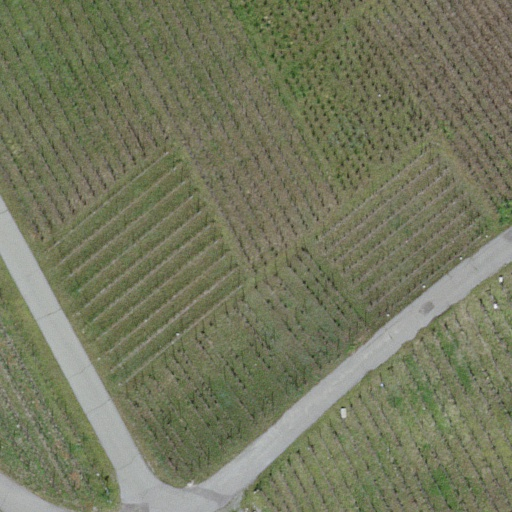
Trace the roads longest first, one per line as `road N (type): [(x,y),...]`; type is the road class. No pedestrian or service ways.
road 1 (unclassified): [(194,511),(511,248)]
road 2 (unclassified): [(0,229),(155,511)]
